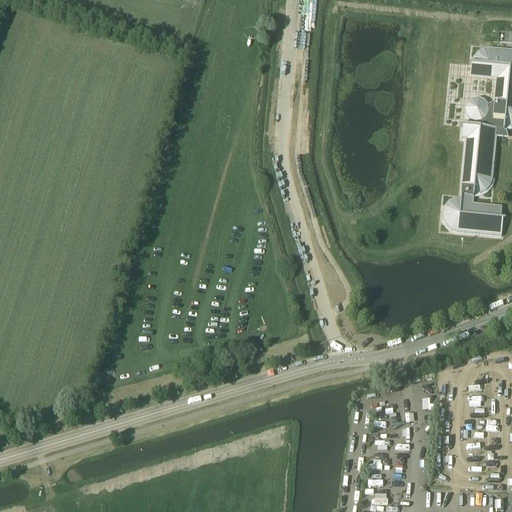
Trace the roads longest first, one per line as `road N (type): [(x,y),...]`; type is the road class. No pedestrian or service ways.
road 1 (unclassified): [(340,362),(283,164),(293,0)]
road 2 (tertiary): [(340,362),(0,460)]
road 3 (track): [(327,319),(349,298),(298,161),(310,0)]
road 4 (tertiary): [(340,362),(511,312)]
road 5 (unknown): [(407,511),(411,406),(398,349)]
